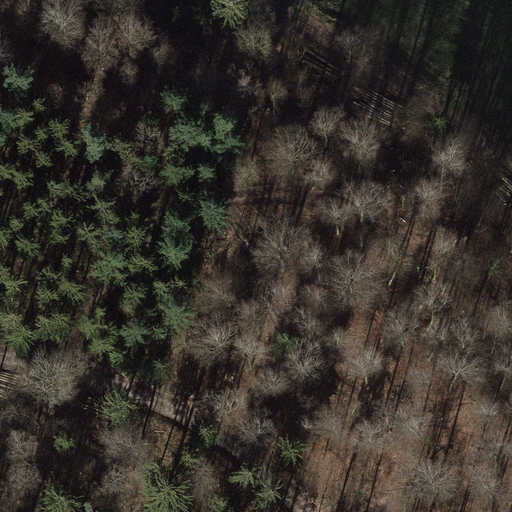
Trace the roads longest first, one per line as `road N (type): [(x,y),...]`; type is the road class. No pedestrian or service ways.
road 1 (track): [(0,354),(136,388),(209,425),(310,511)]
road 2 (track): [(235,0),(328,31),(511,161)]
